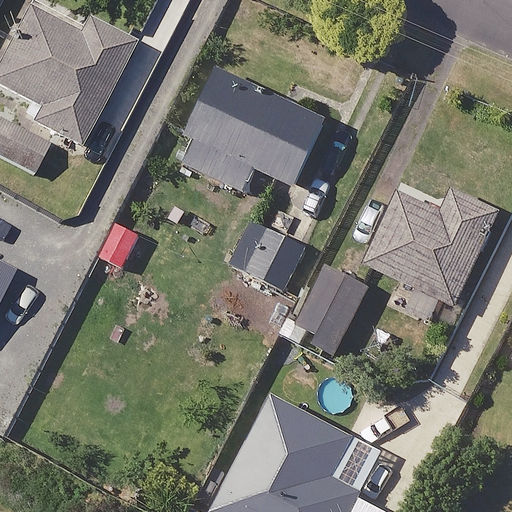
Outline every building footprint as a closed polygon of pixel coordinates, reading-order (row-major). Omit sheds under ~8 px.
[(78,21),(36,0),(26,0),(0,53),(0,84),(36,102),(27,119),(79,145),(133,38),(82,13),(78,21)] [(328,115),(216,65),(187,130),(195,135),(183,161),(246,189),(257,166),(296,184),(328,115)] [(48,139),(0,118),(0,155),(34,170),(48,139)] [(499,209),(446,184),(435,208),(400,192),(368,262),(456,302),(499,209)] [(309,243),(253,218),(234,261),(289,286),(309,243)] [(370,289),(326,263),(284,335),(328,360),(370,289)] [(0,294),(11,273),(0,267),(0,294)] [(433,341),(405,324),(388,353),(416,370),(433,341)] [(511,326),(482,396),(511,408),(511,326)] [(353,434),(273,392),(212,508),(218,511),(348,511),(360,491),(331,476),(353,434)]
